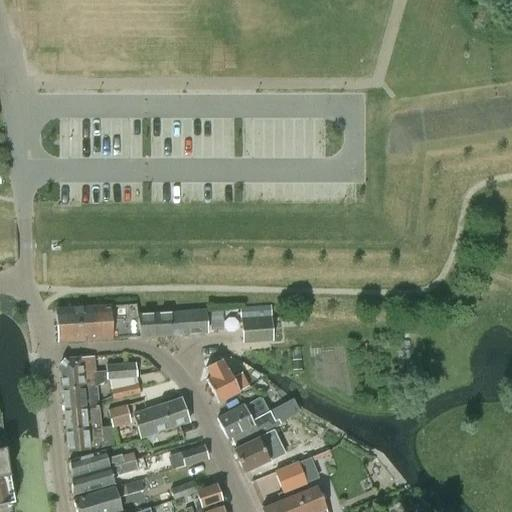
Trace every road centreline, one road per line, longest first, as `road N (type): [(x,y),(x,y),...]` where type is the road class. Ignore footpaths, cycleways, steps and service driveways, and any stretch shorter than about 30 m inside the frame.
road 1 (residential): [(244,511),(204,414),(154,351),(133,345),(45,352)]
road 2 (unclassified): [(25,289),(15,93)]
road 3 (residential): [(63,511),(45,352)]
